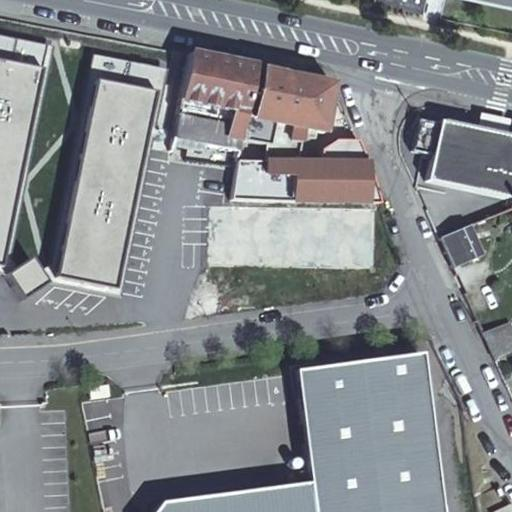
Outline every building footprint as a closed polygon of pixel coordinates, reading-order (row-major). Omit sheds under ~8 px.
[(511,0),(463,0),(511,10),(511,0)] [(0,255),(40,48),(0,40),(0,255)] [(253,69),(190,56),(178,115),(183,116),(186,104),(231,112),(224,138),(225,140),(230,141),(228,150),(237,152),(253,69)] [(96,58),(52,279),(112,291),(156,70),(96,58)] [(331,85),(259,70),(243,143),(262,145),(266,124),(299,130),(320,134),(331,85)] [(183,116),(178,115),(172,139),(190,143),(192,133),(184,130),(188,117),(183,116)] [(511,198),(511,138),(437,123),(436,126),(417,121),(411,151),(429,156),(425,181),(511,199),(511,198)] [(258,163),(293,163),(299,130),(266,124),(262,145),(258,163)] [(172,139),(171,146),(201,152),(202,145),(190,143),(172,139)] [(227,200),(374,203),(354,140),(333,140),(319,149),(319,163),(293,163),(258,163),(235,162),(227,200)] [(511,198),(511,199),(509,208),(483,219),(487,229),(511,218),(511,198)] [(483,219),(473,224),(476,234),(487,229),(483,219)] [(473,224),(437,239),(443,252),(450,267),(478,255),(475,245),(480,243),(476,234),(473,224)] [(3,277),(20,301),(43,284),(27,261),(3,277)] [(482,337),(493,362),(511,354),(511,332),(509,327),(482,337)] [(438,511),(416,355),(291,373),(311,511),(438,511)] [(106,386),(88,389),(89,399),(108,396),(106,386)]
